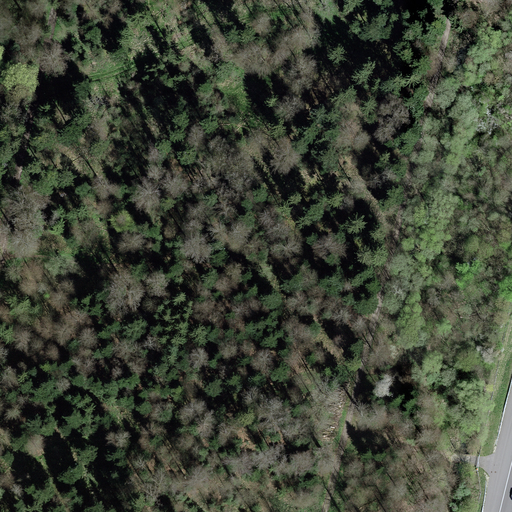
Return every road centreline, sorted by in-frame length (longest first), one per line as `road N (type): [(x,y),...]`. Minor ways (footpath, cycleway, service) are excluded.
road 1 (track): [(456,0),(324,511)]
road 2 (track): [(54,0),(0,241)]
